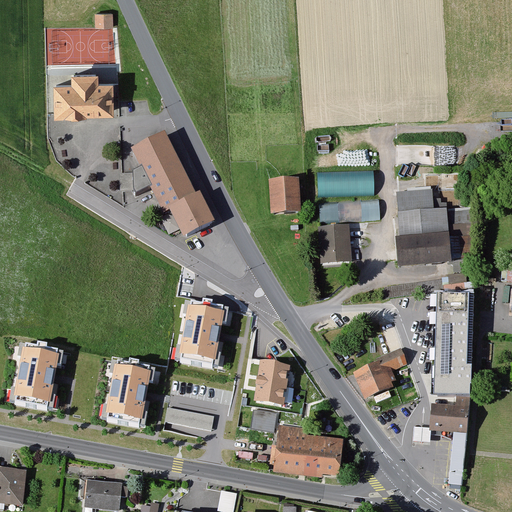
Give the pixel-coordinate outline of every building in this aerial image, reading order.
[(113,26),(112,13),(96,14),(96,27),(113,26)] [(68,74),(55,74),(56,117),(117,114),(115,72),(68,74)] [(163,213),(196,197),(165,136),(133,152),(163,213)] [(331,192),(375,191),(375,170),(318,171),(319,195),(325,195),(324,186),(331,186),(331,192)] [(301,212),(299,180),(270,181),(272,214),(301,212)] [(432,191),(398,193),(404,265),(452,261),(448,209),(434,210),(432,191)] [(214,223),(200,195),(196,197),(169,211),(184,239),(214,223)] [(380,200),(362,200),(362,218),(381,218),(380,200)] [(320,205),(321,220),(340,220),(339,204),(320,205)] [(462,211),(450,212),(454,272),(471,269),(473,224),(463,224),(462,211)] [(352,260),(349,226),(318,229),(321,263),(352,260)] [(449,268),(383,277),(386,298),(452,289),(449,268)] [(463,433),(470,296),(438,294),(431,432),(463,433)] [(221,317),(190,311),(182,356),(213,361),(221,317)] [(406,364),(400,350),(352,371),(365,401),(394,389),(386,372),(406,364)] [(56,360),(25,354),(17,398),(48,403),(56,360)] [(288,370),(262,366),(256,402),(282,406),(288,370)] [(148,376),(117,371),(109,414),(140,420),(148,376)] [(257,372),(247,372),(246,387),(256,387),(257,372)] [(168,406),(164,428),(210,438),(214,415),(168,406)] [(254,408),(252,428),(275,430),(277,410),(254,408)] [(308,430),(279,427),(275,473),(339,479),(343,441),(307,438),(308,430)] [(27,471),(0,467),(0,502),(23,505),(27,471)] [(123,484),(87,480),(84,508),(120,511),(123,484)] [(217,509),(231,511),(233,511),(239,492),(222,488),(217,509)] [(158,511),(159,501),(152,501),(152,504),(142,503),(142,511),(158,511)]
